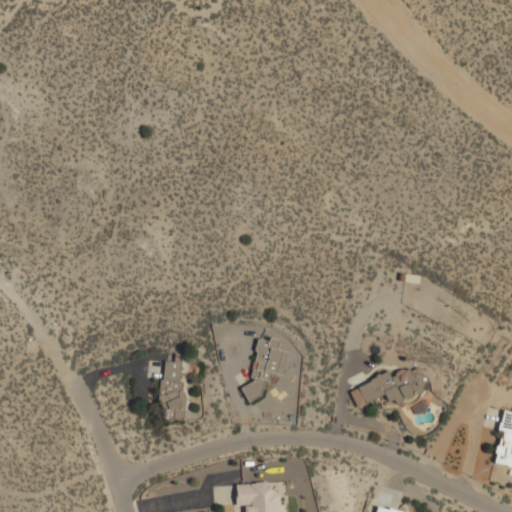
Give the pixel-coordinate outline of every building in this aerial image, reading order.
[(284,374),(289,350),(278,348),(280,338),(259,334),(250,382),(247,382),(244,396),(261,399),(265,379),(270,380),(272,371),(284,374)] [(184,360),(163,359),(163,362),(150,362),(149,374),(161,374),(159,406),(166,406),(166,415),(176,415),(176,408),(181,408),(184,360)] [(350,388),(358,406),(386,393),(392,405),(430,387),(419,362),(393,374),(391,370),(350,388)] [(511,412),(505,411),(492,460),(511,465),(511,412)] [(277,511),(277,481),(241,482),(241,511),(277,511)]
